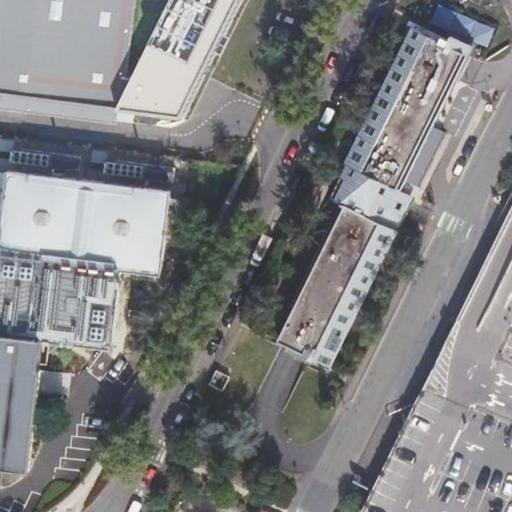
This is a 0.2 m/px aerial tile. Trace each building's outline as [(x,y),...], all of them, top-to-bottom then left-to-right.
[(183,115),(239,0),(0,0),(0,94),(118,108),(183,115)] [(382,205),(393,182),(466,39),(444,27),(439,37),(406,20),(322,189),(338,197),(273,330),(324,356),(398,212),(382,205)] [(164,191),(3,174),(0,204),(0,336),(39,341),(107,348),(116,270),(155,274),(164,191)] [(408,189),(393,182),(382,205),(398,212),(408,189)] [(511,511),(511,191),(439,339),(354,511),(511,511)] [(39,341),(0,336),(0,470),(16,472),(25,473),(39,341)]
